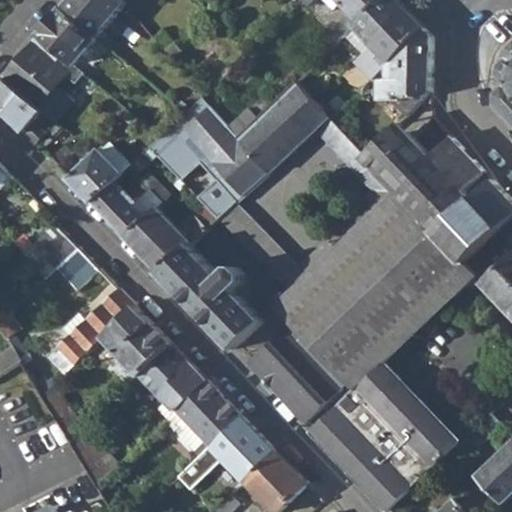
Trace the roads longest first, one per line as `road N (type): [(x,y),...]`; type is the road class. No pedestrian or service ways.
road 1 (residential): [(364,511),(0,133)]
road 2 (residential): [(470,5),(457,56),(461,89),(511,145)]
